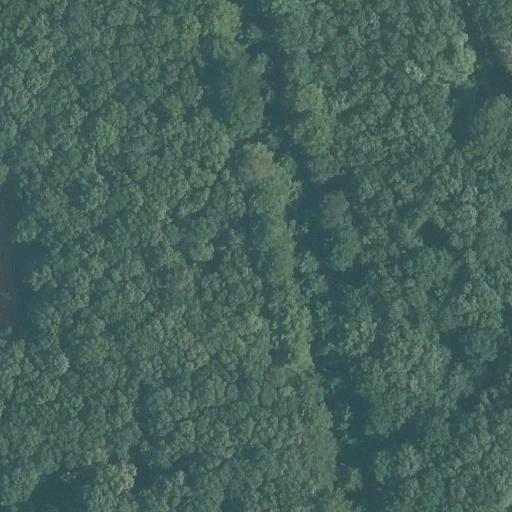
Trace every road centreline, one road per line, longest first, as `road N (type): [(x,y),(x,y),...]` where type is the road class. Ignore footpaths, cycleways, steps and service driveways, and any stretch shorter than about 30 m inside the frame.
road 1 (tertiary): [(228,0),(319,369),(342,511)]
road 2 (tertiary): [(367,511),(253,0)]
